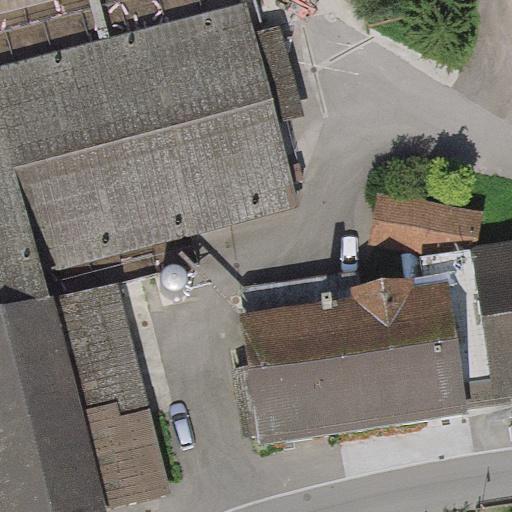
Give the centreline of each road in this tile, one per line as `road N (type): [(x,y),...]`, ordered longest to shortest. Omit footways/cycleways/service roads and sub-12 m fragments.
road 1 (track): [(511,113),(391,116),(339,173),(340,236),(322,259),(221,282),(193,336),(203,414),(237,511)]
road 2 (tertiary): [(511,483),(356,511)]
